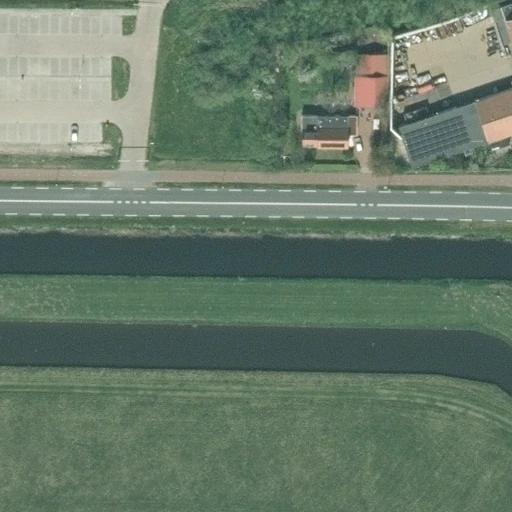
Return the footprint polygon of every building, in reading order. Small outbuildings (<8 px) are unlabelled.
[(511,2),(500,7),(503,18),(496,20),(504,44),(511,41),(511,43),(511,2)] [(361,106),(363,106),(374,106),(374,103),(386,103),(387,77),(357,76),(356,105),(361,106)] [(511,79),(510,80),(511,85),(511,87),(398,125),(411,166),(509,133),(511,141),(511,79)] [(356,134),(356,115),(317,115),(317,129),(315,129),(315,130),(302,130),(302,144),(316,144),(316,145),(346,146),(347,134),(356,134)] [(491,149),(509,143),(507,138),(490,144),(491,149)]
